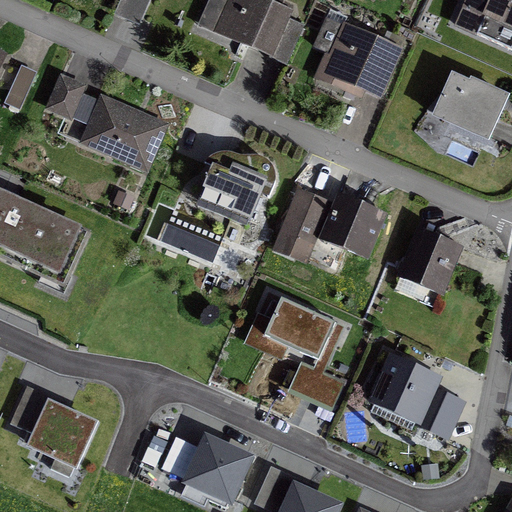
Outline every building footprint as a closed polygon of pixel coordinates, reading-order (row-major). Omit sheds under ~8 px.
[(121,0),(116,11),(141,22),(150,0),(121,0)] [(267,58),(269,58),(278,37),(294,44),(301,29),(285,22),(288,14),(255,0),(228,0),(226,5),(214,0),(211,0),(202,22),(241,39),(238,45),(267,58)] [(511,0),(468,0),(457,27),(510,52),(511,47),(511,0)] [(329,57),(322,73),(377,98),(397,54),(325,22),(313,49),(329,57)] [(21,66),(4,105),(18,111),(36,72),(21,66)] [(443,100),(439,98),(426,113),(442,120),(441,121),(485,141),(504,100),(471,85),(469,88),(452,80),(443,100)] [(81,90),(61,81),(48,110),(68,119),(81,90)] [(144,169),(161,130),(102,104),(84,144),(144,169)] [(248,224),(262,191),(270,194),(273,186),(274,179),(273,174),(270,168),(268,165),(260,160),(252,159),(239,159),(229,156),(222,156),(216,157),(211,159),(207,162),(203,166),(211,169),(197,203),(248,224)] [(327,204),(299,192),(276,249),(304,260),(327,204)] [(131,202),(117,196),(113,206),(127,212),(131,202)] [(65,279),(84,237),(12,204),(0,198),(0,259),(41,278),(45,270),(65,279)] [(361,209),(338,199),(322,238),(343,246),(341,250),(365,260),(382,218),(368,212),(366,216),(359,214),(361,209)] [(402,275),(440,291),(458,248),(419,233),(402,275)] [(345,328),(283,301),(273,321),(260,315),(246,346),(281,362),(287,348),(312,359),(317,362),(314,369),(303,365),(290,395),(332,413),(345,383),(324,374),(328,366),(345,328)] [(391,363),(374,400),(417,420),(414,426),(443,439),(459,404),(430,391),(434,382),(404,369),(391,363)] [(10,424),(32,434),(48,400),(49,397),(27,387),(10,424)] [(76,468),(97,423),(48,400),(32,434),(27,446),(76,468)] [(183,479),(196,448),(174,439),(161,470),(183,479)] [(181,485),(230,505),(249,460),(218,447),(200,439),(196,448),(183,479),(181,485)] [(297,477),(270,466),(255,501),(281,511),(282,511),(294,485),(297,477)] [(332,511),(336,503),(294,485),(282,511),(332,511)]
